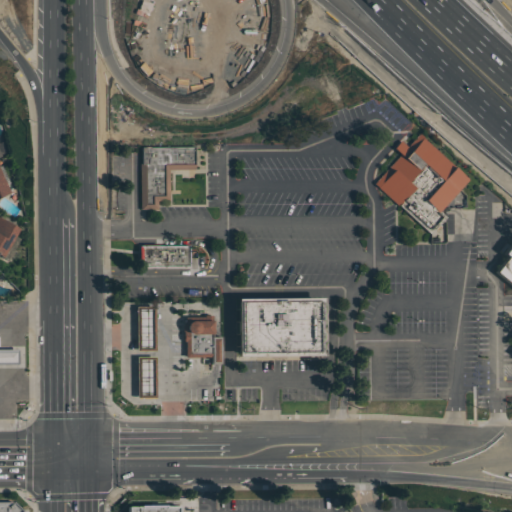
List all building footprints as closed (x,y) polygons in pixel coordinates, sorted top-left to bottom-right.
[(419,134),(377,183),(426,233),(467,183),(419,134)] [(201,148),(201,170),(175,170),(175,206),(144,207),(144,148),(201,148)] [(0,170),(11,192),(0,197),(0,170)] [(0,217),(19,228),(4,256),(0,253),(0,217)] [(141,246),(188,245),(188,266),(141,267),(141,246)] [(511,254),(495,274),(511,287),(511,254)] [(237,302),(320,301),(320,358),(237,359),(237,302)] [(135,307),(154,307),(154,350),(135,351),(135,307)] [(184,321),(184,317),(192,317),(192,320),(212,320),(212,336),(219,336),(219,362),(212,362),(212,357),(185,357),(185,341),(183,341),(183,333),(184,333),(182,330),(181,327),(182,324),(184,321)] [(0,346),(0,359),(17,360),(17,347),(0,346)] [(135,357),(155,357),(155,398),(135,398),(135,357)] [(0,511),(0,503),(19,503),(27,511),(0,511)]
